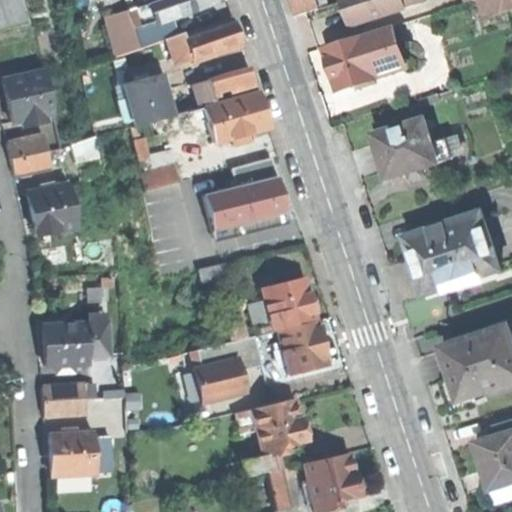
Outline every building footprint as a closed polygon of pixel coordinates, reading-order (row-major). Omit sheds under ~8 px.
[(0,0),(0,27),(24,20),(18,0),(0,0)] [(161,20),(178,14),(173,0),(148,0),(144,2),(150,21),(151,23),(161,20)] [(173,0),(178,14),(191,10),(201,6),(219,0),(173,0)] [(293,0),(297,12),(320,5),(318,0),(293,0)] [(344,0),(347,9),(352,24),(408,8),(405,0),(344,0)] [(478,0),(483,17),(509,9),(505,0),(478,0)] [(118,33),(150,21),(144,2),(113,13),(118,33)] [(204,13),(201,6),(191,10),(194,16),(204,13)] [(188,51),(191,61),(241,44),(237,33),(232,18),(182,35),(188,51)] [(166,37),(161,20),(151,23),(150,21),(118,33),(123,51),(166,37)] [(393,26),(364,35),(378,78),(406,68),(393,26)] [(178,54),(188,51),(182,35),(181,31),(171,34),(178,54)] [(333,72),(339,90),(378,78),(364,35),(325,47),(333,72)] [(215,102),(256,89),(249,70),(208,79),(215,102)] [(6,101),(11,122),(21,119),(46,114),(53,112),(43,72),(2,82),(6,101)] [(122,83),(133,125),(169,115),(162,90),(167,89),(164,80),(162,72),(146,77),(132,81),(122,83)] [(131,76),(132,81),(146,77),(145,72),(131,76)] [(200,107),(215,102),(208,79),(193,84),(200,107)] [(207,122),(212,142),(231,137),(247,133),(268,127),(264,112),(259,94),(203,108),(207,122)] [(47,120),(46,114),(21,119),(23,126),(47,120)] [(382,158),(388,177),(438,160),(429,131),(424,118),(374,135),(382,158)] [(444,126),(429,131),(438,160),(454,155),(444,126)] [(249,141),(247,133),(231,137),(233,145),(249,141)] [(5,144),(9,160),(46,151),(43,135),(5,144)] [(70,145),(74,162),(99,156),(95,139),(70,145)] [(137,159),(146,190),(179,181),(171,150),(137,159)] [(9,160),(13,176),(50,168),(46,151),(9,160)] [(234,187),(201,195),(213,243),(287,224),(286,219),(276,177),(275,177),(270,158),(229,169),(234,187)] [(33,186),(34,193),(49,189),(48,183),(33,186)] [(31,214),(36,236),(78,226),(68,185),(49,189),(34,193),(26,195),(31,214)] [(417,268),(426,295),(502,270),(483,213),(407,237),(417,268)] [(197,271),(200,284),(225,276),(222,264),(197,271)] [(272,333),(277,332),(316,323),(311,302),(307,288),(314,287),(313,279),(262,291),(265,305),(270,322),(272,333)] [(221,302),(231,342),(245,338),(236,299),(221,302)] [(253,326),(270,322),(265,305),(248,309),(253,326)] [(44,346),(44,366),(57,366),(72,366),(89,365),(89,356),(106,356),(105,323),(43,325),(44,346)] [(284,361),(288,375),(326,366),(316,323),(277,332),(282,353),(275,355),(277,362),(284,361)] [(452,376),(460,399),(511,382),(511,340),(508,328),(444,349),(452,376)] [(199,367),(191,369),(200,404),(244,393),(241,381),(247,379),(244,370),(261,366),(253,337),(195,351),(199,367)] [(73,374),(72,366),(57,366),(57,375),(73,374)] [(187,404),(197,401),(189,369),(178,372),(187,404)] [(42,386),(43,402),(102,400),(101,384),(42,386)] [(43,402),(43,418),(102,415),(102,400),(43,402)] [(257,431),(264,458),(275,455),(296,450),(295,445),(303,443),(302,438),(307,433),(305,424),(299,420),(297,412),(294,400),(252,410),(257,431)] [(252,432),(257,431),(252,410),(240,412),(243,425),(250,424),(252,432)] [(486,470),(496,503),(511,497),(511,485),(511,482),(511,420),(485,429),(489,442),(478,445),(486,470)] [(51,476),(94,474),(93,470),(92,439),(92,434),(49,436),(50,455),(51,476)] [(109,438),(92,439),(93,470),(110,469),(109,438)] [(313,510),(313,511),(315,511),(349,504),(347,496),(357,494),(352,476),(347,454),(302,464),(308,489),(313,510)] [(243,478),(264,473),(278,470),(275,455),(264,458),(240,463),(243,478)] [(290,467),(278,470),(280,481),(293,478),(290,467)] [(264,473),(273,511),(287,509),(280,481),(278,470),(264,473)] [(57,477),(57,489),(91,487),(91,476),(57,477)] [(308,511),(313,510),(308,489),(301,490),(304,503),(306,503),(308,511)]
